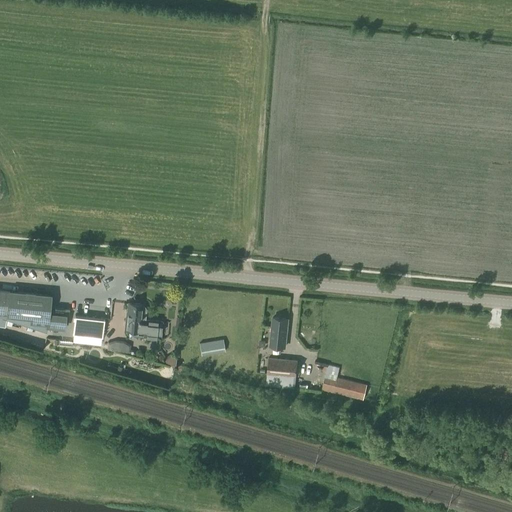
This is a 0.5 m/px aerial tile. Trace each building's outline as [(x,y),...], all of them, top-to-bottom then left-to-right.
[(69,309),(49,307),(50,295),(0,290),(0,311),(6,312),(6,316),(30,319),(29,323),(46,325),(46,326),(64,328),(64,324),(67,324),(69,309)] [(157,320),(144,319),(145,309),(144,308),(143,307),(141,306),(140,306),(140,304),(128,303),(127,312),(125,311),(124,320),(131,321),(131,326),(157,328),(157,320)] [(103,319),(75,315),(72,335),(102,338),(104,320),(103,319)] [(286,348),(289,318),(272,316),(269,346),(286,348)] [(201,355),(225,351),(223,340),(199,344),(201,355)] [(168,365),(175,365),(176,354),(170,353),(165,357),(164,364),(168,365)] [(298,360),(269,357),(267,370),(256,368),(255,378),(266,379),(266,385),(295,388),(298,360)] [(367,385),(337,377),(339,368),(328,365),(322,388),(363,400),(367,385)] [(311,382),(319,384),(322,372),(314,370),(311,382)]
